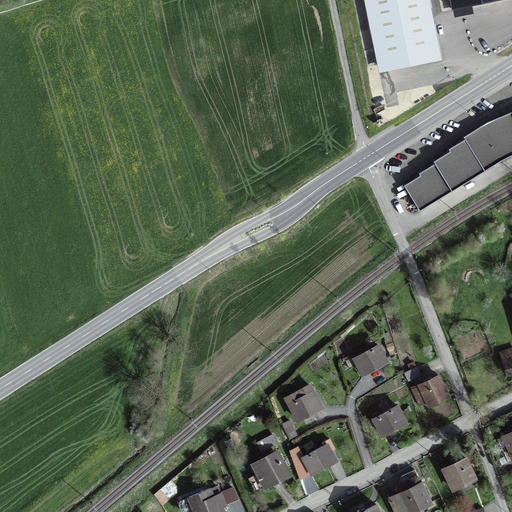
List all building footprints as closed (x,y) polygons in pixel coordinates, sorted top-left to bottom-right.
[(441,60),(429,0),(364,0),(378,66),(432,55),(433,61),(441,60)] [(450,0),(452,10),(499,0),(450,0)] [(464,136),(465,138),(485,170),(501,160),(511,155),(511,154),(511,110),(487,121),(464,136)] [(434,160),(435,162),(453,189),(485,170),(465,138),(449,148),(450,150),(434,160)] [(420,210),(453,189),(435,162),(419,172),(420,175),(404,184),(420,210)] [(358,361),(364,371),(387,359),(379,343),(357,355),(360,360),(358,361)] [(507,371),(511,369),(511,346),(501,350),(507,371)] [(408,379),(421,373),(417,365),(404,371),(408,379)] [(449,394),(439,374),(412,386),(420,403),(427,400),(429,403),(449,394)] [(309,383),(286,396),(299,417),(313,408),(313,409),(321,405),(309,383)] [(375,417),(384,432),(405,420),(397,405),(375,417)] [(296,431),(290,419),(283,423),(289,434),(296,431)] [(304,455),(312,470),(326,462),(327,464),(334,460),(327,448),(324,450),(322,445),(304,455)] [(278,476),(279,478),(287,473),(282,465),(285,463),(281,456),(278,458),(274,450),(266,455),(267,457),(258,462),(268,481),(278,476)] [(465,457),(444,468),(453,487),(474,477),(465,457)] [(407,511),(430,501),(415,469),(400,475),(398,485),(395,488),(397,493),(388,497),(395,511),(407,511)] [(210,489),(210,488),(191,496),(194,503),(192,504),(195,511),(227,511),(229,511),(217,486),(210,489)]
